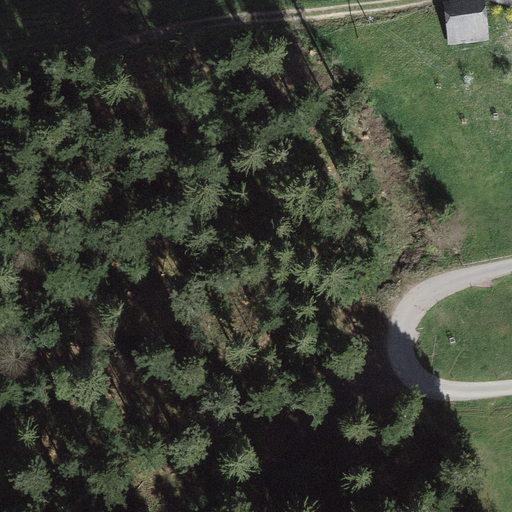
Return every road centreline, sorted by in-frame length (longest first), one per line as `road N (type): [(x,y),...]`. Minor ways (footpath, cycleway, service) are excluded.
road 1 (track): [(0,68),(204,22),(404,0)]
road 2 (track): [(511,386),(432,387),(403,360),(401,336),(424,294),(511,267)]
road 3 (track): [(210,511),(414,376)]
